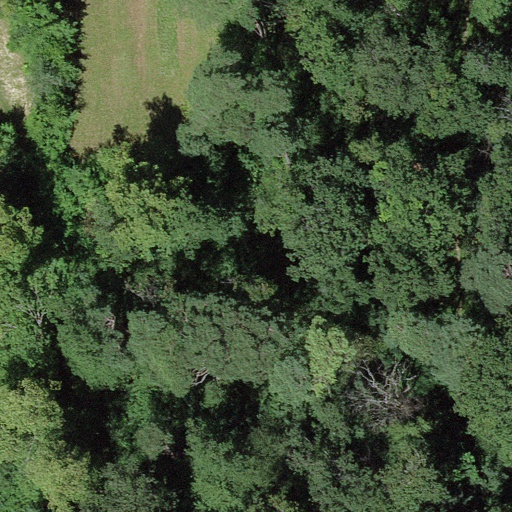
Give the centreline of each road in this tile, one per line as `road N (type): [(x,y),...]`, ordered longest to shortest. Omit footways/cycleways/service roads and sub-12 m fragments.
road 1 (track): [(0,1),(123,211),(158,511)]
road 2 (track): [(449,511),(416,217),(403,0)]
